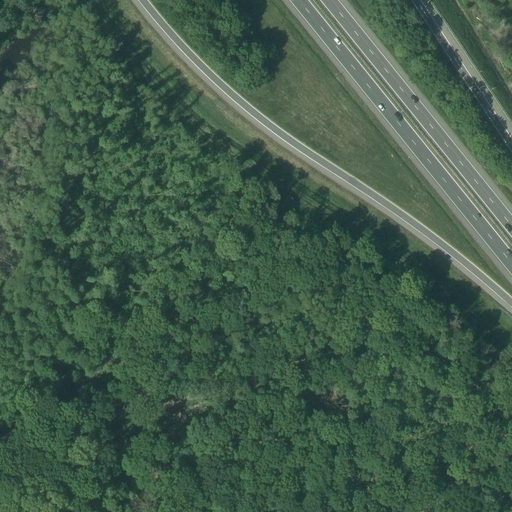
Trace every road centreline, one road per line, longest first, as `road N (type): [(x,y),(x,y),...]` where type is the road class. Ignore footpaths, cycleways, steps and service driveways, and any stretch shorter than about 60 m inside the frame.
road 1 (motorway): [(139,0),(211,78),(511,305)]
road 2 (motorway): [(297,0),(511,265)]
road 3 (motorway): [(511,225),(331,0)]
road 4 (motorway): [(511,149),(415,0)]
